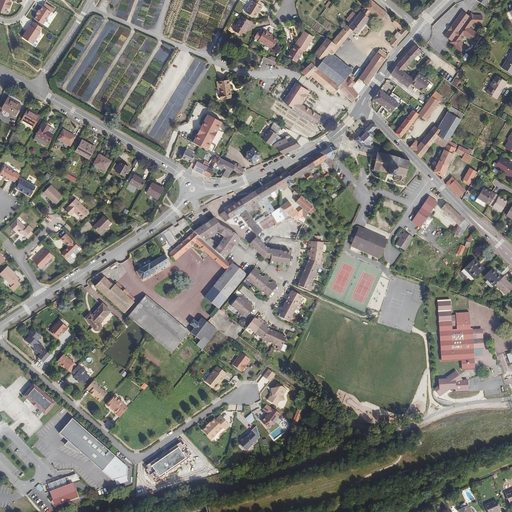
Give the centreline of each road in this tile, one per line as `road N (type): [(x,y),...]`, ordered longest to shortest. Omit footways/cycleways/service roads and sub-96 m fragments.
road 1 (primary): [(511,423),(215,511)]
road 2 (residential): [(0,341),(136,457),(248,394)]
road 3 (primary): [(243,511),(511,433)]
road 4 (secondary): [(361,106),(511,255)]
road 5 (secondary): [(201,189),(246,180),(322,145),(361,106)]
road 6 (secondary): [(189,182),(33,88)]
road 7 (secondary): [(44,298),(188,197)]
